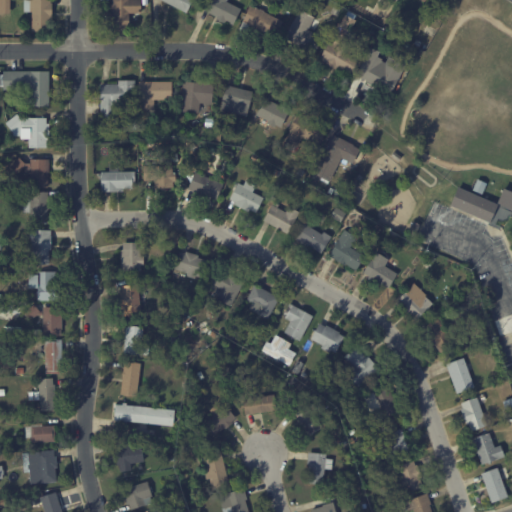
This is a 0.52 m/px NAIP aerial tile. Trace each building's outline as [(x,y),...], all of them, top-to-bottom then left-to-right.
[(0,0),(0,13),(10,13),(10,0),(0,0)] [(54,0),(54,3),(56,3),(56,20),(54,20),(54,33),(35,32),(35,12),(27,12),(27,0),(54,0)] [(138,14),(126,14),(126,30),(104,29),(104,13),(109,13),(109,0),(138,0),(138,14)] [(167,4),(159,0),(193,0),(186,14),(167,4)] [(216,20),(215,20),(217,18),(202,10),(207,0),(227,0),(226,3),(240,10),(232,26),(225,22),(224,25),(216,20)] [(448,0),(444,8),(431,0),(427,6),(416,0),(448,0)] [(269,37),(258,30),(257,32),(247,27),(243,33),(237,30),(241,22),(239,21),(248,5),(255,9),(259,2),(271,9),(268,15),(281,22),(272,39),(269,37)] [(333,15),(329,13),(334,4),(336,2),(342,6),(341,8),(341,9),(336,17),(333,15)] [(390,11),(386,20),(381,19),(385,9),(390,11)] [(315,20),(319,22),(313,33),(307,30),(307,31),(322,39),(313,55),(306,51),(305,53),(296,49),(297,46),(290,42),(285,51),(279,48),(300,11),(314,19),(315,20)] [(350,20),(345,31),(337,27),(342,16),(350,20)] [(356,60),(358,61),(348,76),(338,70),(336,72),(323,64),(324,62),(319,59),(328,43),(333,46),(337,39),(342,42),(344,38),(355,45),(348,55),(356,60)] [(376,89),(355,77),(370,50),(377,54),(375,58),(381,61),(380,62),(384,65),(388,58),(405,68),(389,96),(376,89)] [(53,74),(53,108),(36,108),(36,104),(32,104),(32,99),(35,99),(35,90),(7,90),(7,88),(1,87),(1,75),(7,75),(7,72),(53,72),(53,74)] [(98,113),(98,83),(116,83),(116,78),(133,79),(133,100),(123,100),(123,116),(113,116),(113,125),(97,125),(98,113)] [(193,81),(213,83),(211,103),(199,101),(198,112),(182,110),(184,90),(181,89),(182,82),(184,83),(185,80),(193,81)] [(155,100),(154,100),(154,109),(138,109),(137,82),(171,81),(171,99),(155,100)] [(228,85),(251,90),(245,115),(218,108),(224,83),(228,85)] [(265,99),(269,101),(270,99),(284,107),(283,108),(287,110),(279,125),(275,123),(273,126),(265,122),(267,120),(254,113),(262,97),(265,99)] [(298,116),(326,130),(318,145),(303,137),(297,149),(295,148),(293,152),(284,147),(286,143),(284,142),(290,132),(287,131),(296,115),(298,116)] [(31,119),(49,119),(49,126),(51,126),(52,142),(49,142),(49,149),(31,150),(31,139),(25,140),(25,137),(16,137),(16,132),(15,132),(8,125),(19,116),(22,120),(31,119)] [(334,135),(348,142),(340,158),(322,148),(330,132),(334,135)] [(194,148),(187,153),(184,149),(193,143),(195,147),(194,148)] [(364,150),(371,153),(367,161),(360,158),(364,150)] [(158,180),(143,180),(143,158),(149,158),(149,164),(160,164),(160,151),(177,152),(177,160),(167,160),(167,164),(172,164),(172,171),(175,171),(174,180),(173,180),(173,187),(159,186),(160,180),(158,180)] [(395,152),(402,158),(399,162),(391,156),(395,152)] [(41,159),(52,159),(52,173),(50,173),(50,187),(32,188),(32,167),(26,167),(20,174),(13,167),(21,158),(28,164),(32,164),(32,159),(41,159)] [(300,168),(305,171),(302,176),(297,173),(300,168)] [(119,190),(99,190),(98,171),(133,170),(133,181),(130,181),(130,187),(122,187),(122,190),(119,190)] [(221,184),(223,185),(217,200),(203,194),(202,196),(187,190),(194,172),(221,184)] [(486,182),(481,194),(472,190),(476,178),(486,182)] [(241,208),(233,204),(234,201),(229,199),(237,183),(243,186),(245,181),(256,186),(252,193),(263,198),(255,214),(241,208)] [(496,205),(489,221),(449,204),(457,186),(496,203),(496,205)] [(511,210),(499,204),(505,190),(511,192),(511,210)] [(52,193),(52,200),(53,200),(53,210),(52,210),(52,224),(33,223),(34,213),(27,213),(27,193),(52,193)] [(400,200),(396,207),(392,205),(396,198),(400,200)] [(284,212),(286,213),(289,207),(299,213),(287,234),(263,221),(271,205),(273,206),(274,203),(279,206),(278,209),(284,212)] [(336,207),(346,213),(341,223),(330,216),(336,207)] [(385,208),(396,213),(393,218),(383,213),(385,208)] [(307,244),(306,243),(304,245),(292,237),(303,222),(320,234),(322,231),(329,236),(319,252),(307,244)] [(414,222),(420,226),(414,238),(402,232),(405,227),(410,229),(414,222)] [(363,256),(355,271),(344,264),(343,266),(328,256),(344,230),(357,237),(350,248),(363,256)] [(55,232),(55,251),(53,251),(53,266),(34,266),(34,239),(33,239),(33,234),(35,234),(35,231),(55,231),(55,232)] [(124,260),(124,251),(126,251),(126,244),(144,243),(144,244),(150,244),(150,249),(144,249),(144,257),(147,257),(148,266),(145,266),(145,272),(124,273),(124,260)] [(374,283),(365,277),(366,275),(361,272),(374,251),(387,259),(383,265),(395,273),(386,287),(380,283),(379,286),(374,283)] [(196,255),(202,257),(202,259),(211,262),(205,279),(200,277),(199,280),(190,276),(191,275),(178,270),(184,253),(189,255),(190,253),(196,255)] [(422,263),(430,254),(436,259),(428,268),(422,263)] [(42,273),(59,273),(58,285),(63,285),(62,303),(41,302),(41,290),(32,290),(32,282),(23,286),(19,278),(31,271),(33,276),(42,277),(42,273)] [(221,272),(232,278),(234,276),(248,284),(235,307),(220,299),(225,290),(214,284),(221,271),(221,272)] [(264,288),(265,288),(264,289),(282,299),(270,321),(251,310),(255,304),(249,301),(257,285),(261,288),(262,286),(264,288)] [(142,292),(144,316),(128,317),(127,309),(123,310),(122,293),(126,293),(125,287),(142,286),(142,292)] [(408,313),(395,300),(407,288),(418,299),(423,294),(431,303),(414,320),(408,313)] [(37,306),(40,309),(65,309),(65,331),(63,331),(63,340),(46,340),(45,317),(39,317),(33,322),(26,313),(36,305),(37,306)] [(300,308),(318,318),(304,342),(288,333),(294,322),(289,320),(296,306),(300,308)] [(429,335),(424,327),(436,318),(454,343),(441,352),(429,335)] [(247,330),(241,342),(230,337),(236,324),(247,330)] [(323,324),(327,327),(328,325),(342,333),(341,334),(347,337),(339,353),(332,349),(331,352),(323,348),(325,345),(314,339),(322,324),(323,324)] [(129,342),(129,328),(147,329),(146,344),(154,345),(153,357),(128,356),(129,342)] [(295,353),(288,349),(291,343),(275,335),(271,344),(266,341),(261,351),(290,365),(295,353)] [(65,342),(66,375),(49,375),(48,341),(65,341),(65,342)] [(360,349),(368,357),(370,356),(381,369),(362,387),(350,375),(353,372),(348,367),(351,363),(346,358),(358,346),(360,349)] [(465,365),(473,387),(456,394),(445,364),(463,357),(465,365)] [(294,361),(290,369),(285,366),(289,359),(294,361)] [(294,372),(299,361),(306,365),(300,375),(294,372)] [(144,364),(141,398),(125,397),(128,363),(144,364)] [(296,378),(302,381),(299,388),(292,384),(296,378)] [(66,380),(67,386),(59,387),(60,411),(43,412),(42,387),(39,387),(39,381),(66,379),(66,380)] [(393,392),(401,412),(378,421),(375,412),(373,413),(366,397),(391,387),(393,392)] [(262,414),(249,416),(248,400),(278,396),(280,412),(262,414)] [(478,406),(486,425),(469,431),(467,425),(465,425),(459,410),(462,409),(460,403),(476,397),(478,406)] [(501,401),(511,397),(511,407),(504,410),(501,401)] [(314,406),(319,413),(316,415),(326,429),(313,438),(304,425),(302,426),(293,414),(310,402),(314,406)] [(146,424),(130,423),(130,429),(119,428),(120,406),(126,407),(126,404),(130,405),(130,408),(179,411),(178,427),(146,424)] [(239,420),(217,438),(206,426),(217,417),(213,412),(221,405),(226,410),(230,407),(240,419),(239,420)] [(46,425),(46,427),(58,427),(59,443),(35,444),(35,439),(29,439),(28,428),(33,428),(33,425),(46,424),(46,425)] [(407,435),(413,452),(389,461),(381,438),(406,430),(407,435)] [(477,454),(471,438),(488,432),(493,448),(499,445),(503,456),(480,464),(477,454)] [(359,443),(365,441),(368,447),(362,449),(359,443)] [(120,459),(118,445),(134,443),(135,450),(146,448),(147,463),(121,466),(120,459)] [(58,458),(58,459),(60,458),(61,469),(59,469),(60,484),(33,486),(32,474),(27,474),(26,455),(57,452),(58,458)] [(223,454),(232,488),(214,493),(211,481),(208,482),(204,468),(208,468),(206,458),(223,454)] [(312,460),(312,454),(330,456),(330,460),(337,460),(336,471),(329,470),(327,486),(311,485),(313,466),(311,465),(312,460)] [(418,467),(420,467),(425,479),(422,480),(426,489),(409,495),(407,489),(404,490),(401,481),(403,480),(399,469),(416,462),(418,467)] [(485,489),(480,473),(496,468),(506,497),(490,503),(485,489)] [(379,475),(390,471),(393,480),(383,484),(379,475)] [(133,511),(133,509),(131,506),(129,506),(124,491),(149,483),(155,498),(152,499),(154,505),(133,511)] [(247,490),(251,501),(249,502),(252,511),(226,511),(222,498),(247,490)] [(388,493),(393,491),(396,498),(391,500),(388,493)] [(58,494),(64,511),(46,511),(42,499),(57,494),(58,494)] [(430,495),(434,505),(432,506),(434,511),(416,511),(413,511),(411,511),(409,511),(404,511),(402,506),(430,495)] [(313,511),(325,508),(322,500),(333,497),(337,511),(313,511)]
